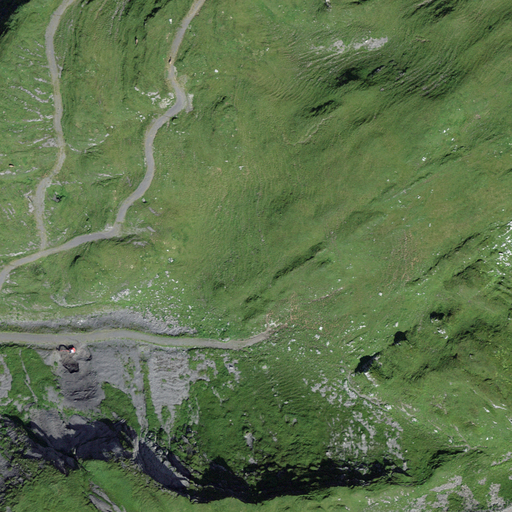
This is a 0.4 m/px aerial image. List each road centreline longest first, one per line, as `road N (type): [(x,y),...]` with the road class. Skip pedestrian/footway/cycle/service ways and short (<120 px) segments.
road 1 (track): [(0,282),(24,259),(115,230),(147,181),(153,127),(181,100),(169,67),(201,0)]
road 2 (track): [(267,334),(243,345),(118,334),(0,337)]
road 3 (track): [(43,253),(40,194),(62,149),(50,43),(73,0)]
